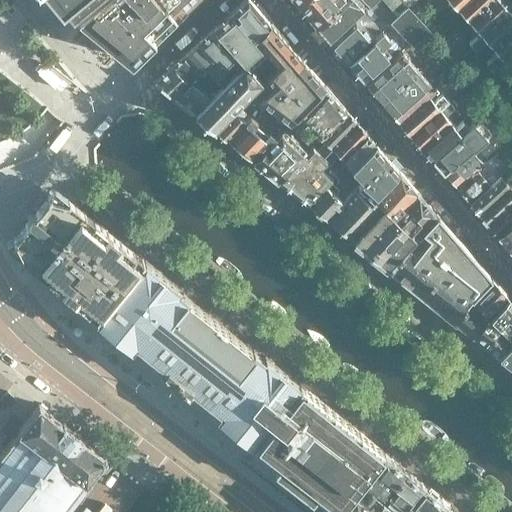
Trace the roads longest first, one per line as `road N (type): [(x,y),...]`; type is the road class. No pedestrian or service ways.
road 1 (residential): [(53,165),(123,87),(511,392)]
road 2 (residential): [(481,511),(53,165)]
road 3 (unclassified): [(0,329),(221,511)]
